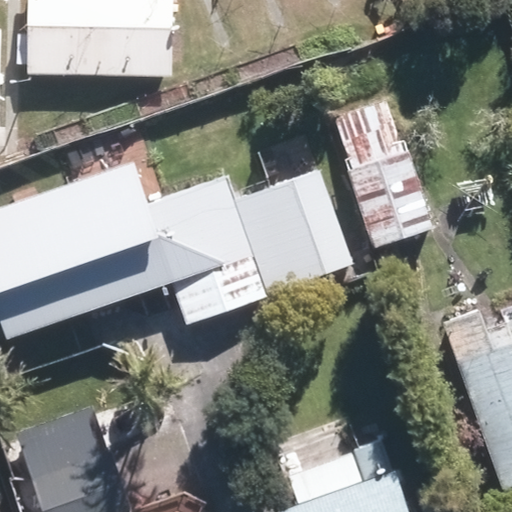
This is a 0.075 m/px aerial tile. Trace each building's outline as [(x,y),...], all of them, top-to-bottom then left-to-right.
[(183,0),(37,0),(37,61),(183,62),(183,0)] [(11,35),(0,35),(0,124),(10,124),(11,35)] [(406,127),(352,145),(384,239),(438,221),(406,127)] [(144,156),(0,204),(0,282),(14,325),(181,269),(194,308),(271,283),(234,171),(158,196),(144,156)] [(331,163),(246,193),(279,286),(364,256),(331,163)] [(511,300),(465,317),(511,448),(511,300)] [(118,441),(43,467),(58,511),(126,511),(140,507),(118,441)] [(421,511),(411,478),(302,511),(421,511)]
